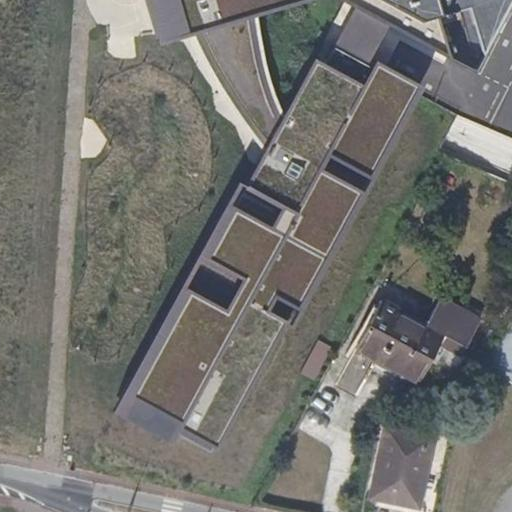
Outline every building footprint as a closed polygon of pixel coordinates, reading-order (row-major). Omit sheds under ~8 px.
[(511,0),(162,0),(172,31),(194,25),(218,76),(250,119),(275,149),(141,390),(228,439),(431,77),(386,54),(403,22),(422,32),(444,25),(441,15),(469,7),(483,54),(511,0)] [(32,41),(62,42),(63,19),(33,17),(32,41)] [(22,82),(53,84),(54,58),(23,56),(22,82)] [(511,182),(511,137),(457,111),(440,148),(511,182)] [(426,324),(381,300),(354,348),(417,383),(431,357),(439,343),(455,351),(461,354),(479,319),(439,299),(426,324)] [(511,314),(485,365),(511,379),(511,314)] [(433,434),(385,424),(369,496),(418,506),(433,434)]
